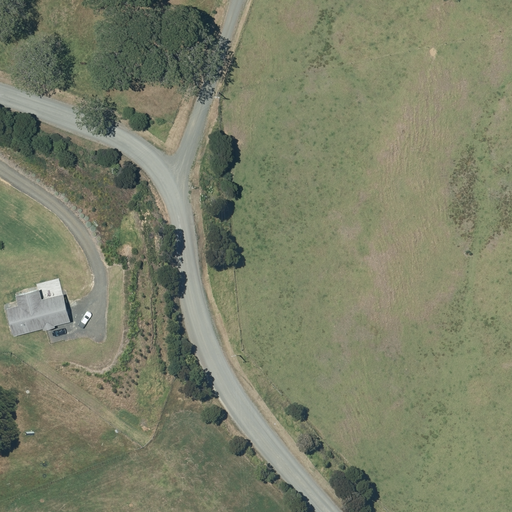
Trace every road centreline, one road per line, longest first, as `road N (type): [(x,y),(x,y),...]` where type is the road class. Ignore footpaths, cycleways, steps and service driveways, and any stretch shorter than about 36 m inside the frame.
road 1 (unclassified): [(165,178),(209,359),(322,511)]
road 2 (residential): [(165,178),(187,155),(240,0)]
road 3 (residential): [(0,94),(123,139),(165,178)]
